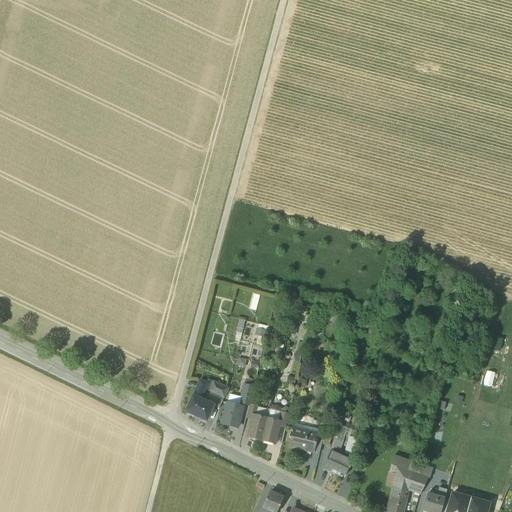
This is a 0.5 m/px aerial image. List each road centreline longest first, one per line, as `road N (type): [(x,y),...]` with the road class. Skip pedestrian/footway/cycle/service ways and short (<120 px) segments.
road 1 (track): [(282,0),(147,511)]
road 2 (tertiary): [(0,342),(347,511)]
